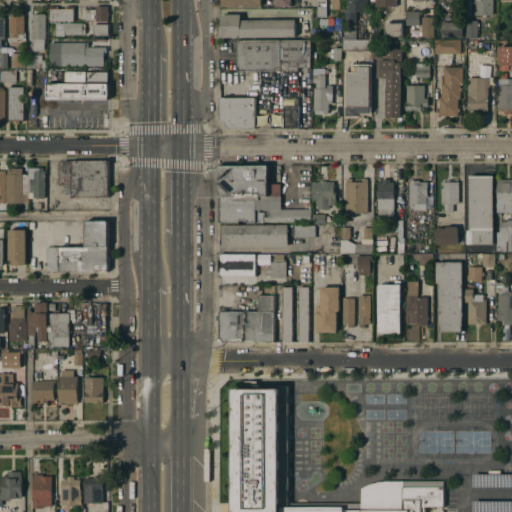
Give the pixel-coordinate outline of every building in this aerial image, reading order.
[(315,0),(316,15),(325,15),(324,0),(315,0)] [(346,12),(346,6),(344,6),(344,0),(367,0),(367,6),(365,6),(365,12),(346,12)] [(492,0),(492,15),(474,15),(474,0),(492,0)] [(48,21),(48,6),(57,6),(57,8),(64,8),(64,6),(73,6),(73,21),(48,21)] [(107,11),(108,11),(108,15),(107,15),(107,21),(96,21),(96,15),(95,15),(95,21),(83,20),(84,9),(95,9),(95,6),(107,6),(107,11)] [(413,25),(413,26),(410,26),(410,25),(405,26),(405,12),(410,11),(413,11),(413,12),(419,11),(419,12),(421,12),(421,15),(420,15),(420,19),(418,19),(419,25),(413,25)] [(464,37),(442,37),(442,31),(440,31),(440,28),(441,28),(441,22),(440,22),(440,13),(450,13),(450,23),(453,23),(453,21),(458,21),(458,22),(462,22),(462,30),(464,30),(464,37)] [(9,36),(10,14),(23,14),(22,33),(17,33),(17,37),(9,36)] [(44,39),(31,38),(31,24),(31,20),(32,20),(32,14),(44,14),(44,39)] [(294,37),(221,38),(220,15),(240,14),(240,20),(294,19),(294,37)] [(421,17),(433,17),(433,38),(427,38),(427,37),(421,37),(421,17)] [(465,20),(477,20),(476,38),(465,38),(465,20)] [(62,34),(62,22),(84,22),(84,34),(62,34)] [(402,37),(385,37),(385,23),(402,23),(402,37)] [(92,36),(92,24),(107,24),(107,36),(92,36)] [(343,27),(355,27),(355,39),(343,39),(343,27)] [(362,40),(371,40),(371,51),(342,51),(342,40),(356,40),(356,39),(362,39),(362,40)] [(237,71),(236,40),(310,40),(310,68),(297,68),(297,70),(237,71)] [(460,54),(434,54),(434,40),(460,40),(460,54)] [(84,47),(105,47),(105,52),(103,52),(103,66),(49,65),(49,42),(84,42),(84,47)] [(499,63),(498,63),(498,47),(511,46),(511,65),(510,65),(510,63),(508,63),(508,70),(499,71),(499,63)] [(400,117),(386,116),(386,78),(376,78),(376,59),(373,59),(374,49),(400,49),(400,117)] [(23,67),(11,66),(11,53),(23,54),(23,67)] [(36,68),(25,68),(25,55),(41,55),(41,59),(46,60),(46,68),(36,67),(36,68)] [(415,77),(415,63),(429,63),(429,77),(415,77)] [(357,113),(357,116),(346,116),(347,72),(355,72),(355,66),(370,66),(369,113),(357,113)] [(319,114),(319,110),(313,111),(312,88),(315,88),(315,83),(312,83),(312,69),(323,68),(323,67),(331,67),(332,79),(324,79),(324,88),(326,88),(326,86),(331,86),(331,104),(327,104),(328,110),(327,110),(327,114),(319,114)] [(462,67),(462,84),(459,84),(459,99),(457,99),(457,116),(438,116),(438,97),(440,97),(440,82),(443,82),(443,67),(462,67)] [(0,81),(0,70),(15,70),(15,81),(0,81)] [(85,72),(107,72),(107,83),(85,83),(85,72)] [(467,78),(487,78),(487,87),(485,87),(485,99),(487,99),(487,112),(478,112),(478,110),(467,110),(467,78)] [(511,110),(510,110),(510,114),(503,114),(503,110),(498,110),(498,78),(511,78),(511,110)] [(107,83),(107,99),(96,99),(96,101),(92,101),(92,99),(74,99),(74,104),(67,104),(67,99),(47,99),(47,83),(85,83),(107,83)] [(23,120),(18,120),(18,123),(12,123),(12,120),(8,120),(8,87),(8,85),(11,85),(11,87),(23,87),(23,120)] [(423,98),(427,98),(427,107),(423,107),(423,111),(417,111),(405,111),(405,102),(406,102),(406,85),(423,85),(423,98)] [(255,128),(228,128),(225,125),(225,122),(222,122),(219,119),(219,98),(255,98),(255,128)] [(298,128),(283,128),(283,127),(281,127),(281,117),(283,117),(283,106),(298,106),(298,128)] [(107,161),(107,197),(70,197),(70,161),(107,161)] [(219,196),(219,166),(267,165),(267,184),(280,184),(280,196),(219,196)] [(28,167),(42,167),(42,171),(44,171),(44,198),(28,198),(28,167)] [(21,168),(21,174),(23,174),(22,203),(13,203),(13,206),(8,206),(8,203),(5,203),(5,174),(6,174),(6,168),(7,168),(21,168)] [(493,244),(466,244),(466,230),(468,230),(468,176),(493,176),(493,244)] [(345,213),(345,178),(351,178),(351,182),(361,182),(361,178),(366,178),(366,182),(367,182),(367,213),(345,213)] [(393,217),(377,217),(377,182),(381,182),(381,179),(389,179),(389,182),(393,182),(393,217)] [(409,180),(419,180),(419,182),(427,182),(427,196),(431,196),(431,210),(413,210),(413,208),(409,208),(409,206),(409,180)] [(511,213),(496,213),(496,202),(497,202),(497,180),(511,180),(511,213)] [(335,204),(334,204),(334,205),(332,205),(332,209),(315,209),(315,201),(311,201),(311,182),(319,182),(319,181),(325,181),(325,182),(333,181),(333,190),(335,190),(335,204)] [(444,212),(444,204),(440,204),(441,182),(458,182),(458,204),(452,204),(452,212),(444,212)] [(246,220),(238,221),(238,222),(219,223),(219,196),(280,196),(280,209),(281,222),(246,223),(246,220)] [(311,209),(311,214),(311,222),(310,222),(281,222),(280,209),(311,209)] [(324,214),(324,216),(328,216),(328,222),(311,222),(311,214),(324,214)] [(511,234),(511,252),(496,252),(496,232),(499,232),(499,222),(507,222),(507,220),(511,220),(511,234)] [(85,247),(85,221),(108,221),(108,247),(85,247)] [(311,238),(292,238),(292,236),(287,236),(287,247),(234,247),(234,248),(222,249),(222,225),(292,225),(292,226),(311,225),(311,238)] [(436,244),(436,228),(445,228),(445,227),(457,226),(457,244),(436,244)] [(347,240),(354,244),(361,244),(361,239),(363,239),(363,228),(371,228),(371,239),(372,239),(372,253),(339,253),(339,240),(347,240)] [(8,230),(25,230),(25,265),(13,265),(13,264),(8,264),(8,230)] [(108,271),(96,271),(96,270),(47,271),(47,247),(85,247),(108,247),(108,271)] [(255,254),(255,276),(219,276),(219,254),(255,254)] [(358,274),(358,269),(358,264),(342,264),(342,255),(358,254),(358,256),(372,256),(372,260),(369,260),(370,274),(358,274)] [(413,254),(432,254),(432,266),(419,266),(419,260),(413,260),(413,254)] [(494,266),(482,266),(482,254),(494,254),(494,266)] [(283,260),(285,260),(285,262),(286,262),(285,278),(269,277),(269,273),(266,273),(266,267),(269,267),(269,262),(273,262),(273,259),(273,255),(283,255),(283,260)] [(439,283),(436,283),(436,262),(461,262),(462,327),(461,327),(461,332),(440,332),(440,327),(439,327),(439,283)] [(465,272),(468,272),(468,267),(481,267),(481,273),(483,273),(483,276),(481,276),(481,281),(465,281),(465,272)] [(378,285),(394,285),(394,280),(400,281),(400,333),(378,333),(378,285)] [(407,295),(407,281),(417,281),(417,295),(407,295)] [(511,324),(503,324),(503,320),(496,320),(496,308),(497,308),(497,294),(498,294),(498,292),(496,292),(496,282),(508,282),(507,291),(511,291),(511,324)] [(281,287),(292,287),(292,342),(281,342),(281,287)] [(298,287),(308,287),(308,342),(298,342),(298,287)] [(338,287),(339,311),(336,311),(336,332),(316,332),(316,307),(320,307),(320,287),(338,287)] [(485,324),(468,324),(467,302),(465,302),(465,289),(473,289),(473,295),(484,294),(484,299),(485,299),(485,324)] [(222,342),(219,338),(219,312),(220,312),(219,309),(227,309),(227,311),(258,311),(257,295),(273,295),(274,342),(222,342)] [(358,327),(358,295),(370,295),(370,323),(372,323),(372,327),(368,327),(368,324),(364,324),(364,327),(358,327)] [(427,325),(416,325),(416,323),(405,323),(405,296),(416,296),(416,297),(427,297),(427,325)] [(347,324),(342,324),(342,298),(354,298),(354,327),(347,327),(347,324)] [(38,341),(38,331),(36,331),(36,335),(33,335),(34,348),(28,348),(27,348),(27,309),(32,309),(32,312),(34,312),(34,303),(46,303),(46,313),(47,313),(47,341),(38,341)] [(47,313),(53,313),(53,310),(49,310),(49,303),(55,303),(55,309),(59,309),(59,313),(69,313),(69,346),(53,346),(53,348),(47,348),(47,341),(47,313)] [(24,306),(24,318),(25,318),(25,325),(26,325),(26,327),(25,327),(25,340),(9,341),(9,322),(9,318),(12,318),(12,306),(24,306)] [(81,350),(81,353),(82,353),(82,365),(74,365),(74,349),(81,350)] [(100,350),(100,357),(88,357),(88,349),(100,350)] [(12,353),(23,352),(24,364),(12,365),(12,353)] [(77,376),(77,403),(66,404),(66,402),(59,402),(59,376),(60,376),(60,370),(72,369),(72,376),(77,376)] [(55,370),(55,381),(54,381),(54,400),(47,400),(47,403),(40,403),(40,400),(33,400),(33,381),(42,380),(42,370),(55,370)] [(0,374),(6,374),(6,375),(10,375),(10,382),(18,382),(18,397),(21,397),(21,405),(0,405),(0,374)] [(103,404),(93,404),(93,402),(85,402),(85,377),(103,377),(103,404)] [(280,388),(280,385),(288,385),(288,506),(343,506),(343,509),(360,509),(360,488),(369,484),(378,482),(386,481),(403,481),(403,487),(443,487),(443,506),(424,506),(424,511),(233,511),(233,488),(234,488),(234,476),(233,476),(233,388),(280,388)] [(0,491),(2,491),(2,476),(8,476),(8,472),(21,472),(20,475),(23,475),(22,498),(10,498),(10,500),(2,500),(2,505),(0,505),(0,491)] [(511,474),(511,487),(472,487),(472,474),(511,474)] [(33,475),(43,475),(43,476),(52,476),(52,500),(33,500),(33,475)] [(61,480),(67,480),(67,476),(74,476),(74,480),(80,480),(80,496),(82,496),(81,505),(61,505),(61,480)] [(85,478),(93,478),(93,476),(103,476),(102,503),(84,502),(85,478)] [(511,501),(511,511),(472,511),(472,501),(511,501)]
